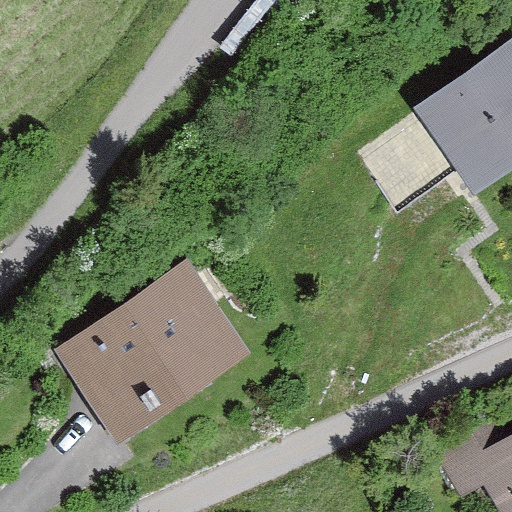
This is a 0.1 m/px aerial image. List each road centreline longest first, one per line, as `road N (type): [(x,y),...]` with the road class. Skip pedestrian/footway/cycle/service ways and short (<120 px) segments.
road 1 (unclassified): [(0,307),(19,295),(158,126),(242,0)]
road 2 (unclassified): [(511,365),(183,511)]
